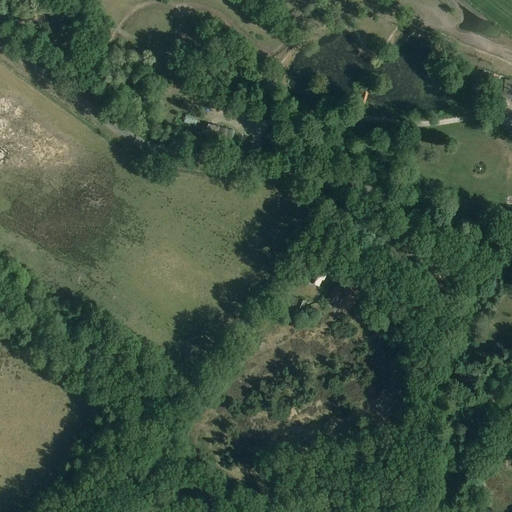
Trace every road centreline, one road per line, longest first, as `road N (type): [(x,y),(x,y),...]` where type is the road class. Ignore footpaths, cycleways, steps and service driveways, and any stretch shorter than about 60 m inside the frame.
road 1 (unclassified): [(511,259),(336,179),(149,148),(0,43)]
road 2 (track): [(400,511),(488,247)]
